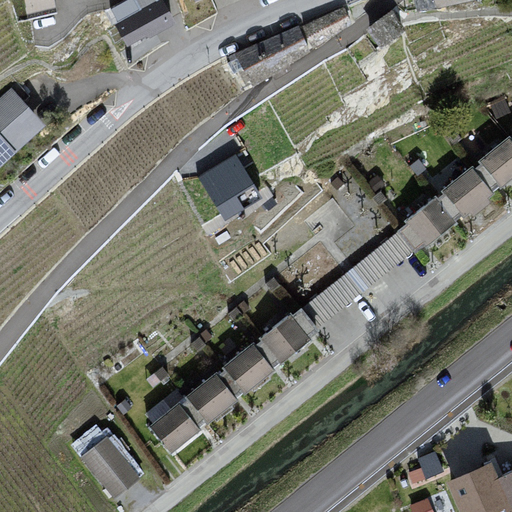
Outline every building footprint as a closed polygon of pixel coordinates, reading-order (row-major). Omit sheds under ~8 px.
[(135,0),(140,8),(114,23),(129,49),(176,22),(163,0),(135,0)] [(414,0),(417,9),(461,0),(414,0)] [(352,24),(344,5),(303,23),(310,49),(352,24)] [(405,28),(393,11),(368,29),(380,46),(405,28)] [(300,25),(235,54),(250,87),(307,50),(300,25)] [(11,89),(0,98),(0,165),(43,125),(11,89)] [(454,144),(462,138),(455,129),(447,135),(454,144)] [(511,140),(510,137),(481,159),(501,184),(511,175),(511,140)] [(235,154),(199,177),(225,217),(260,195),(235,154)] [(425,167),(418,159),(410,166),(417,174),(425,167)] [(473,168),(445,190),(464,215),(492,193),(473,168)] [(378,174),(368,181),(376,192),(386,184),(378,174)] [(344,183),(338,176),(332,182),(338,189),(344,183)] [(387,198),(381,191),(373,197),(379,205),(387,198)] [(436,197),(408,219),(427,244),(455,222),(436,197)] [(404,233),(309,289),(323,311),(417,255),(404,233)] [(280,285),(274,276),(265,283),(272,292),(280,285)] [(250,307),(244,300),(229,312),(235,319),(250,307)] [(290,314),(262,336),(281,361),(310,339),(290,314)] [(213,336),(207,329),(191,342),(197,349),(213,336)] [(253,344),(225,366),(244,391),(272,369),(253,344)] [(168,373),(162,366),(152,373),(157,381),(168,373)] [(216,374),(188,396),(207,421),(235,399),(216,374)] [(126,405),(132,414),(140,408),(134,399),(126,405)] [(179,403),(151,425),(170,450),(198,428),(179,403)] [(106,437),(82,456),(115,496),(139,478),(106,437)] [(485,463),(441,482),(454,511),(488,511),(499,508),(500,511),(511,511),(511,470),(492,479),(485,463)]
